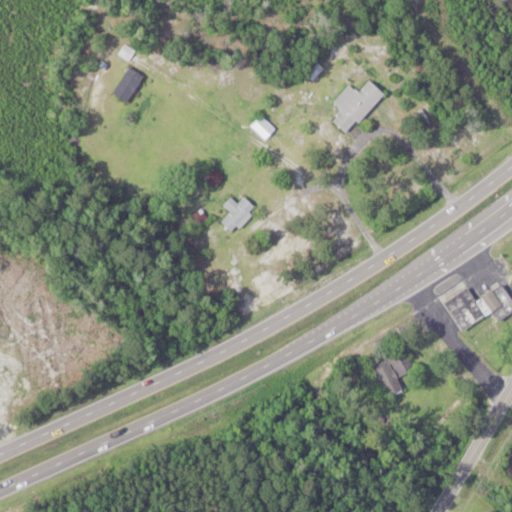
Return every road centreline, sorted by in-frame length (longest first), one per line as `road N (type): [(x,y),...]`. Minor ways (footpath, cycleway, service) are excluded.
road 1 (trunk): [(511,164),(380,255),(203,359),(0,450)]
road 2 (trunk): [(0,487),(220,387),(363,306),(511,206)]
road 3 (tertiary): [(435,511),(511,387)]
